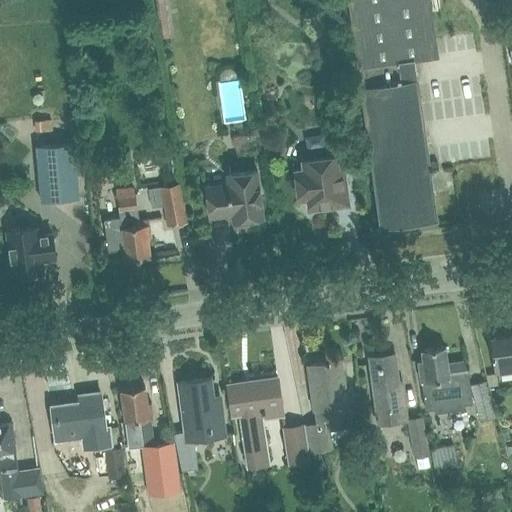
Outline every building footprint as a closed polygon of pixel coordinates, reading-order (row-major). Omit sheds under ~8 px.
[(155,0),(160,36),(169,35),(164,0),(155,0)] [(361,87),(378,206),(380,226),(437,218),(434,201),(432,185),(415,60),(438,57),(430,0),(349,0),(359,67),(362,67),(365,87),(361,87)] [(318,33),(327,41),(332,40),(335,34),(334,30),(326,23),(321,25),(319,29),(318,33)] [(52,120),(35,121),(36,131),(53,130),(52,120)] [(13,123),(0,124),(0,134),(14,133),(13,123)] [(74,141),(36,145),(41,201),(79,197),(74,141)] [(294,169),(298,199),(307,198),(309,210),(349,205),(344,167),(339,168),(337,155),(302,160),(303,168),(294,169)] [(226,179),(205,182),(210,215),(232,212),(233,220),(242,219),(263,216),(257,169),(225,173),(226,179)] [(183,183),(159,187),(166,226),(190,222),(183,183)] [(152,238),(149,217),(138,218),(133,186),(116,188),(119,216),(105,219),(109,250),(125,248),(126,259),(151,256),(148,238),(152,238)] [(9,243),(13,275),(37,271),(43,271),(41,257),(48,256),(48,258),(56,257),(52,232),(38,234),(37,226),(34,227),(13,229),(7,231),(9,243)] [(511,336),(492,339),(496,374),(511,372),(511,336)] [(421,381),(422,381),(426,409),(434,407),(435,412),(465,407),(464,403),(473,402),(468,375),(470,374),(468,359),(448,362),(445,346),(421,349),(423,359),(418,360),(421,380),(421,381)] [(378,423),(407,419),(408,418),(403,385),(399,385),(395,353),(369,356),(378,423)] [(316,422),(304,424),(307,443),(308,443),(310,453),(314,477),(330,473),(319,451),(332,448),(329,427),(349,424),(348,405),(342,360),(312,364),(315,389),(311,390),(316,422)] [(265,417),(283,414),(282,406),(281,396),(278,376),(249,380),(250,382),(228,386),(230,405),(231,412),(239,411),(246,464),(250,464),(271,461),(265,417)] [(178,381),(181,401),(185,429),(185,431),(174,432),(182,470),(197,468),(197,464),(193,437),(225,433),(222,406),(215,407),(211,377),(178,381)] [(479,420),(495,416),(485,380),(470,384),(479,420)] [(128,447),(142,445),(154,444),(150,418),(153,417),(151,402),(147,403),(145,386),(121,389),(125,421),(128,447)] [(105,426),(103,411),(101,391),(85,394),(85,400),(56,404),(57,416),(54,417),(55,421),(53,421),(56,440),(81,437),(82,449),(111,444),(108,425),(105,426)] [(422,416),(408,418),(407,419),(414,455),(429,452),(422,416)] [(0,448),(15,446),(12,422),(0,424),(0,448)] [(310,462),(307,443),(304,424),(282,427),(288,465),(310,462)] [(154,444),(142,445),(146,473),(158,472),(161,492),(181,489),(174,441),(154,444)] [(431,449),(434,467),(450,465),(451,470),(458,469),(453,445),(431,449)] [(121,448),(106,450),(110,476),(125,474),(121,448)] [(39,466),(20,469),(0,472),(2,485),(5,498),(42,492),(39,466)] [(40,511),(38,496),(26,498),(28,511),(40,511)] [(466,502),(468,511),(478,508),(476,500),(466,502)]
